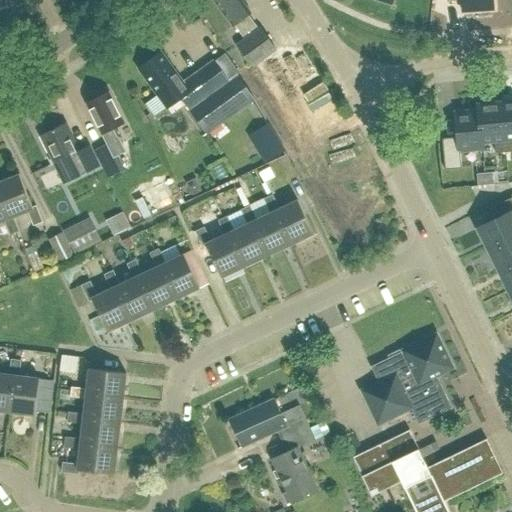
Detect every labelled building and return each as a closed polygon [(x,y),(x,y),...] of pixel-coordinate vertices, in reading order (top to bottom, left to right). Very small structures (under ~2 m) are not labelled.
[(0,0),(0,9),(10,5),(7,0),(0,0)] [(238,44),(254,67),(277,50),(261,27),(259,29),(248,15),(251,13),(241,0),(214,0),(234,27),(235,26),(245,39),(238,44)] [(461,0),(463,12),(494,10),(493,0),(461,0)] [(139,68),(157,93),(148,100),(157,113),(166,106),(168,108),(182,98),(207,134),(255,99),(238,75),(240,74),(225,53),(184,83),(161,52),(139,68)] [(278,60),(251,76),(259,90),(272,83),(284,103),(317,84),(305,63),(286,74),(278,60)] [(295,124),(282,131),(291,145),(318,129),(310,115),(329,105),(317,84),(284,103),(295,124)] [(123,123),(109,92),(88,102),(102,133),(107,145),(97,150),(110,177),(124,170),(117,155),(125,152),(119,138),(117,138),(112,128),(123,123)] [(511,100),(501,101),(506,151),(511,150),(511,100)] [(501,101),(477,103),(478,110),(479,110),(482,143),(483,143),(494,142),(495,152),(506,151),(501,101)] [(478,110),(455,113),(457,137),(442,138),(445,169),(461,168),(460,151),(483,148),(483,143),(482,143),(479,110),(478,110)] [(286,150),(268,122),(247,135),(265,163),(286,150)] [(56,164),(65,160),(74,178),(99,165),(90,146),(79,151),(66,124),(41,136),(56,164)] [(326,144),(297,158),(304,172),(318,166),(328,187),(363,171),(352,149),(333,158),(326,144)] [(269,167),(259,173),(264,183),(275,177),(269,167)] [(338,209),(325,215),(332,230),(361,216),(354,201),(373,192),(363,171),(328,187),(338,209)] [(492,172),(485,173),(486,185),(494,184),(492,172)] [(486,185),(485,173),(477,173),(478,185),(486,185)] [(20,174),(0,182),(0,192),(10,218),(14,217),(29,211),(34,225),(44,222),(37,205),(33,207),(20,174)] [(196,178),(187,182),(192,195),(202,191),(196,178)] [(236,190),(245,209),(251,207),(241,187),(236,190)] [(0,192),(0,222),(5,221),(11,234),(20,230),(14,217),(10,218),(0,192)] [(274,211),(290,245),(314,234),(298,200),(279,208),(273,193),(264,197),(271,213),(274,211)] [(495,219),(478,227),(488,249),(511,237),(511,197),(490,208),(495,219)] [(251,222),(267,256),(290,245),(274,211),(271,213),(257,219),(251,207),(245,209),(242,211),(248,223),(251,222)] [(228,232),(245,267),(267,256),(251,222),(248,223),(234,230),(228,216),(218,220),(225,234),(228,232)] [(228,232),(225,234),(211,241),(204,225),(195,230),(202,245),(205,243),(221,278),(245,267),(228,232)] [(93,229),(77,239),(82,249),(99,239),(93,229)] [(63,232),(49,239),(60,263),(75,256),(63,232)] [(511,237),(488,249),(498,269),(511,262),(511,237)] [(33,245),(25,249),(35,272),(43,268),(33,245)] [(161,265),(177,298),(200,287),(184,254),(165,262),(158,247),(150,251),(157,267),(161,265)] [(193,250),(184,254),(200,287),(209,283),(193,250)] [(138,276),(154,309),(177,298),(161,265),(157,267),(143,273),(136,259),(127,263),(134,277),(138,276)] [(511,262),(498,269),(508,290),(511,287),(511,262)] [(63,270),(69,284),(73,279),(73,273),(81,270),(78,263),(63,270)] [(115,286),(131,320),(154,309),(138,276),(134,277),(120,284),(113,270),(104,274),(111,288),(115,286)] [(93,300),(108,331),(131,320),(115,286),(111,288),(98,295),(91,281),(71,290),(79,307),(93,300)] [(452,367),(436,334),(372,365),(379,381),(363,389),(379,423),(411,407),(419,424),(452,408),(436,375),(452,367)] [(12,358),(10,375),(14,375),(9,413),(35,416),(40,379),(20,376),(22,359),(12,358)] [(86,395),(124,399),(126,373),(89,369),(87,388),(71,387),(70,396),(86,398),(86,395)] [(0,411),(9,413),(14,375),(10,375),(0,373),(0,411)] [(83,423),(84,420),(121,424),(124,399),(86,395),(86,398),(84,413),(56,410),(55,415),(68,416),(68,422),(83,423)] [(286,439),(310,427),(305,416),(287,425),(275,398),(226,421),(239,448),(281,429),(286,439)] [(81,445),(118,449),(121,424),(84,420),(83,423),(81,439),(65,437),(64,447),(80,449),(81,445)] [(310,427),(286,439),(291,449),(271,458),(292,503),(319,490),(299,446),(316,439),(310,427)] [(487,438),(428,467),(423,457),(433,452),(429,444),(419,449),(410,429),(353,457),(372,495),(402,481),(416,511),(450,511),(445,501),(504,472),(487,438)] [(81,445),(80,449),(79,463),(62,462),(61,471),(78,472),(78,470),(115,475),(118,449),(81,445)]
